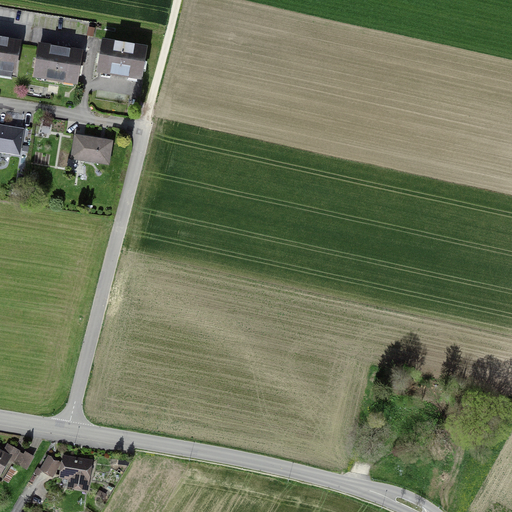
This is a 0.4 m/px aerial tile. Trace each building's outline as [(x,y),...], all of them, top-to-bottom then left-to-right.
[(0,40),(0,71),(14,73),(18,44),(0,40)] [(144,50),(102,43),(98,73),(139,80),(144,50)] [(75,84),(80,54),(38,47),(33,77),(75,84)] [(0,152),(18,156),(22,131),(0,127),(0,152)] [(81,160),(106,164),(110,144),(75,138),(73,152),(82,153),(81,160)] [(0,450),(0,478),(10,462),(27,471),(35,458),(25,452),(24,455),(20,453),(21,452),(8,444),(3,452),(0,450)] [(52,479),(61,463),(48,456),(40,469),(38,467),(34,474),(39,477),(41,472),(52,479)] [(93,461),(63,456),(59,480),(68,481),(67,489),(88,492),(93,461)] [(3,480),(8,484),(17,470),(12,467),(3,480)] [(101,504),(107,495),(99,491),(94,500),(101,504)]
